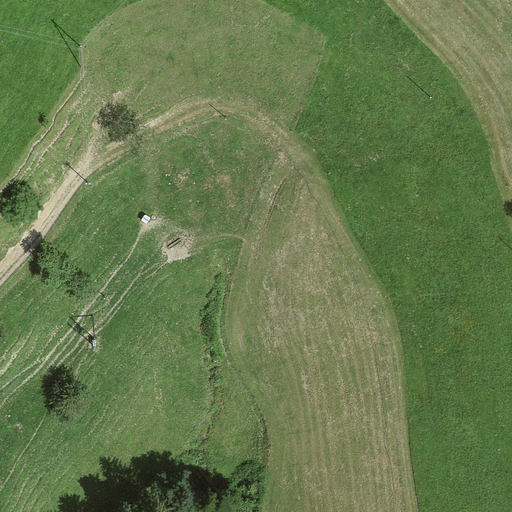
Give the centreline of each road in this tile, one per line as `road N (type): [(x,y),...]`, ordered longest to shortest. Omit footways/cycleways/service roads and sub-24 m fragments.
road 1 (track): [(0,275),(80,177),(191,112),(225,106),(273,128),(315,178),(383,320),(412,511)]
road 2 (track): [(294,148),(265,201),(231,310),(236,355),(276,433),(271,511)]
